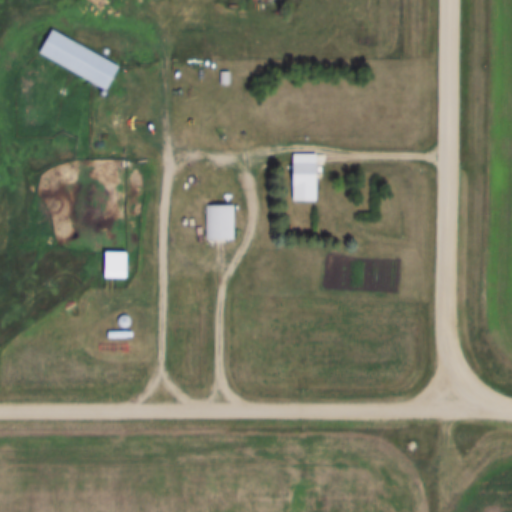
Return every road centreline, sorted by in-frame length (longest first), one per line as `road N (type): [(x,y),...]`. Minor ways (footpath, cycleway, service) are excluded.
road 1 (residential): [(450,408),(0,406)]
road 2 (tertiary): [(450,408),(453,0)]
